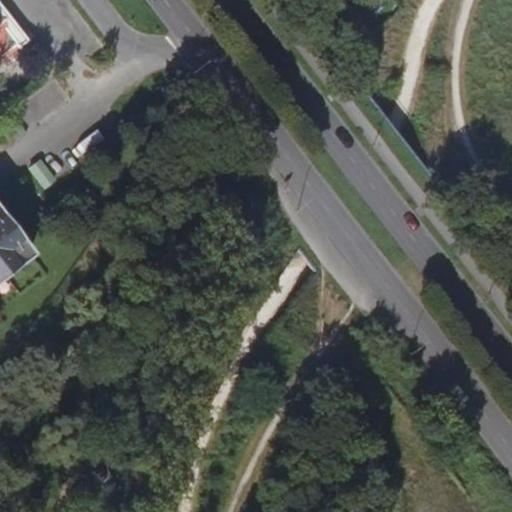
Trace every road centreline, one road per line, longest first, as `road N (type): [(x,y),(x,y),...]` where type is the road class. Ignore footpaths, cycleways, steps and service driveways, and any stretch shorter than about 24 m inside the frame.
road 1 (primary): [(197,42),(511,453)]
road 2 (primary): [(511,364),(228,0)]
road 3 (track): [(511,215),(458,111),(455,42),(467,0)]
road 4 (unclassified): [(90,0),(124,47),(197,42)]
